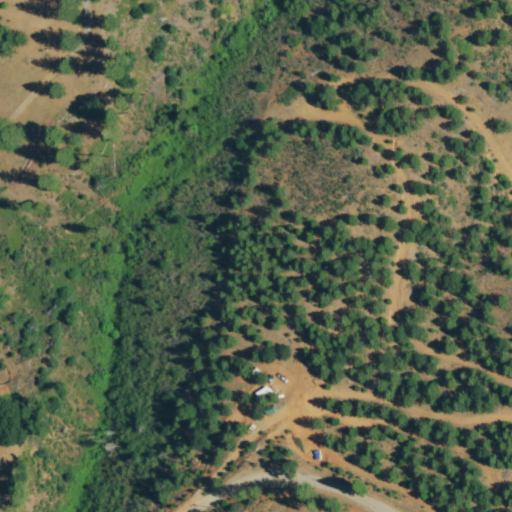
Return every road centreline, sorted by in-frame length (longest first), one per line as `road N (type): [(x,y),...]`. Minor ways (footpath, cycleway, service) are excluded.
road 1 (track): [(424,511),(322,467),(293,435),(291,417),(323,408),(454,428),(511,419),(470,375),(405,363),(381,343),(399,229),(389,175),(363,141),(299,123),(297,110),(334,88),(377,85),(423,97),(466,139),(483,187),(504,207),(511,203)]
road 2 (residential): [(191,511),(250,485),(312,489),(375,511)]
road 3 (track): [(0,135),(62,67),(30,0)]
